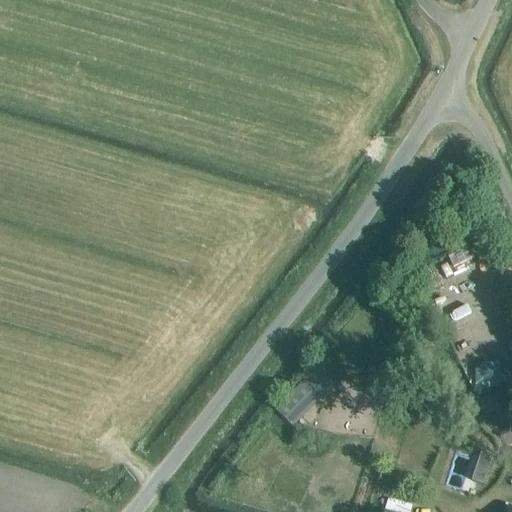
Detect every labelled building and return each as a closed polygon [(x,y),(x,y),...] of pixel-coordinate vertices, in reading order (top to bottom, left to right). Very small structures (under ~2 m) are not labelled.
[(449,319),(470,310),(459,286),(439,294),(449,319)] [(496,311),(511,351),(511,306),(511,305),(496,311)] [(474,388),(471,396),(479,400),(483,392),(488,395),(501,387),(499,372),(486,364),(474,374),(474,388)] [(484,418),(500,411),(494,396),(478,403),(484,418)] [(290,429),(299,419),(281,401),(271,411),(290,429)] [(462,491),(469,468),(461,465),(463,458),(454,456),(445,486),(462,491)] [(504,482),(507,471),(495,468),(492,479),(504,482)]
